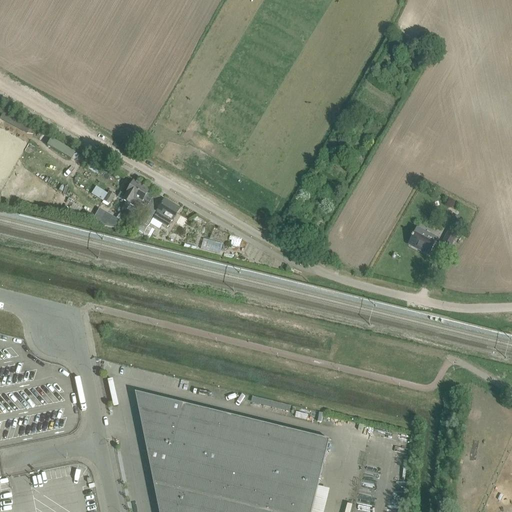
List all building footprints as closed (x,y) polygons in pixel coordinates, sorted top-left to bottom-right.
[(0,109),(0,119),(18,134),(16,136),(19,138),(26,130),(0,109)] [(50,139),(46,146),(71,160),(75,153),(50,139)] [(121,193),(118,198),(122,200),(126,202),(122,208),(126,211),(130,205),(134,198),(133,198),(134,196),(141,186),(133,181),(128,190),(125,196),(121,193)] [(130,205),(126,211),(134,215),(136,211),(141,203),(150,208),(157,196),(149,190),(141,186),(134,196),(133,198),(134,198),(130,205)] [(109,192),(103,203),(108,206),(115,196),(109,192)] [(150,208),(141,222),(148,227),(150,224),(159,230),(162,225),(167,228),(171,221),(172,221),(174,217),(179,209),(164,200),(157,196),(150,208)] [(449,226),(441,242),(443,243),(451,247),(453,243),(459,231),(465,220),(455,215),(449,226)] [(114,217),(108,226),(116,228),(120,221),(114,217)] [(417,229),(414,236),(413,236),(412,237),(413,237),(409,244),(430,255),(438,240),(417,229)] [(311,511),(329,440),(182,405),(179,420),(141,411),(148,448),(170,453),(163,487),(156,485),(156,486),(161,511),(311,511)]
